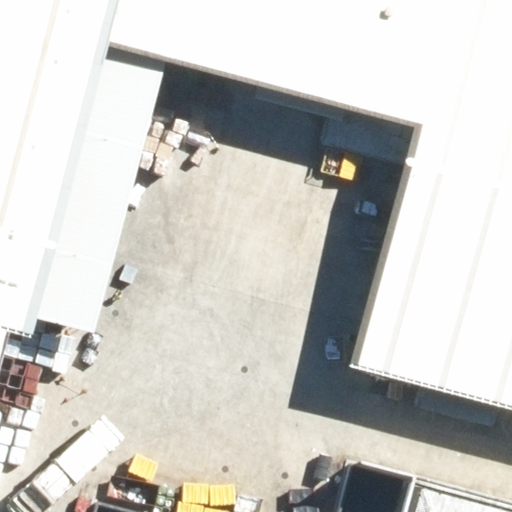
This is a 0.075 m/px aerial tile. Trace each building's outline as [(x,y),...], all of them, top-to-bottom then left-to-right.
[(102,0),(0,0),(0,333),(13,337),(29,268),(48,198),(68,123),(89,48),(102,0)] [(102,0),(89,48),(255,91),(279,0),(102,0)] [(279,0),(255,91),(410,131),(444,0),(279,0)] [(511,0),(444,0),(410,131),(391,208),(389,214),(364,303),(347,369),(511,413),(511,0)] [(511,511),(511,498),(418,472),(406,511),(511,511)]
